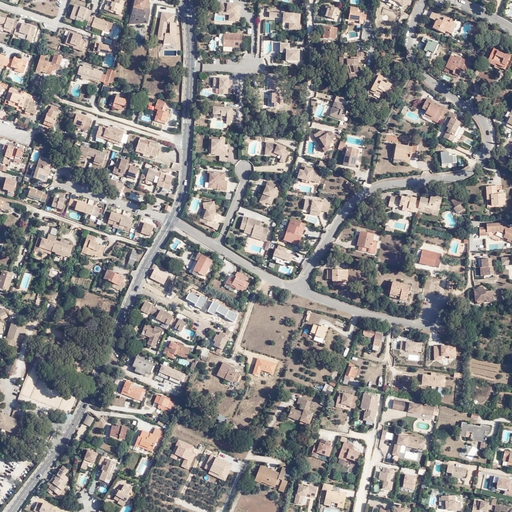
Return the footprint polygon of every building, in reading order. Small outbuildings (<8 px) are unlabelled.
[(120,14),(124,1),(122,0),(116,0),(116,2),(113,1),(109,0),(107,0),(104,9),(110,10),(111,9),(115,10),(114,12),(120,14)] [(149,1),(148,1),(144,0),(134,0),(133,5),(132,6),(131,12),(129,12),(129,14),(130,14),(129,16),(143,19),(147,20),(149,11),(145,10),(145,8),(147,8),(149,1)] [(239,21),(240,12),(237,12),(237,3),(219,2),(218,14),(219,14),(219,20),(239,21)] [(91,10),(91,9),(74,3),(70,16),(75,18),(76,17),(78,17),(78,18),(83,20),(83,18),(87,20),(89,15),(91,10)] [(162,18),(162,44),(177,44),(177,22),(175,22),(175,12),(162,13),(162,5),(158,5),(158,19),(162,18)] [(342,9),(327,5),(325,15),(336,18),(337,13),(340,14),(342,9)] [(352,16),(352,19),(365,21),(366,15),(361,14),(361,13),(358,12),(359,7),(351,6),(349,16),(352,16)] [(449,26),(451,27),(453,22),(447,19),(446,21),(443,19),(443,18),(429,12),(427,17),(432,20),(429,27),(441,33),(442,30),(446,32),(449,26)] [(300,29),(300,13),(282,13),(282,30),(300,29)] [(14,23),(15,20),(12,19),(12,17),(8,16),(7,18),(0,15),(0,25),(1,26),(1,28),(12,32),(14,23)] [(87,20),(86,24),(104,30),(105,28),(110,29),(112,22),(95,16),(94,17),(89,15),(87,20)] [(14,23),(12,32),(16,33),(17,30),(25,33),(24,35),(31,37),(33,30),(32,29),(33,25),(25,22),(24,24),(19,22),(18,24),(14,23)] [(324,37),(336,34),(337,27),(325,25),(325,30),(324,37)] [(348,42),(363,37),(360,29),(345,34),(348,42)] [(68,31),(64,43),(72,46),(72,47),(80,51),(85,41),(81,40),(81,37),(78,36),(79,35),(74,33),(68,31)] [(219,33),(219,45),(223,45),(223,51),(232,51),(232,47),(241,47),(241,33),(219,33)] [(99,44),(99,42),(94,41),(92,51),(97,52),(97,51),(109,54),(111,47),(102,45),(99,44)] [(289,48),(289,43),(280,43),(279,52),(284,52),(284,61),(299,61),(299,48),(289,48)] [(504,69),(511,55),(501,50),(500,52),(490,47),(484,60),(492,64),(493,63),(498,65),(504,69)] [(357,55),(350,56),(347,57),(346,54),(340,55),(342,65),(349,64),(352,63),(354,73),(351,73),(350,70),(345,71),(347,79),(364,74),(363,68),(361,69),(359,58),(367,57),(366,50),(357,51),(357,52),(357,55)] [(7,56),(7,55),(0,53),(0,63),(3,65),(7,66),(10,57),(7,56)] [(52,68),(54,68),(58,69),(62,56),(55,53),(52,62),(45,60),(46,56),(40,54),(35,70),(39,71),(40,70),(44,71),(51,73),(51,70),(52,68)] [(466,62),(453,55),(452,58),(447,56),(442,65),(449,69),(448,72),(453,74),(456,67),(462,70),(466,62)] [(10,57),(7,66),(11,67),(11,65),(19,67),(18,70),(24,71),(28,59),(20,56),(19,59),(14,58),(10,57)] [(79,66),(79,68),(77,74),(82,75),(81,78),(87,79),(88,78),(99,81),(100,79),(101,73),(102,71),(94,69),(93,70),(90,69),(90,66),(82,65),(82,67),(79,66)] [(373,92),(377,95),(379,91),(383,94),(388,85),(383,82),(382,84),(377,82),(379,78),(374,76),(366,92),(372,94),(373,92)] [(232,88),(232,78),(213,78),(213,93),(228,93),(228,88),(232,88)] [(8,89),(10,84),(1,81),(0,83),(0,90),(3,91),(5,87),(8,89)] [(27,94),(22,92),(22,94),(13,91),(15,86),(11,84),(9,90),(8,90),(6,97),(10,98),(19,101),(18,106),(17,107),(22,109),(23,107),(24,104),(27,96),(27,94)] [(119,94),(116,93),(112,106),(123,109),(124,107),(125,108),(128,100),(131,100),(134,93),(126,90),(123,98),(118,97),(119,94)] [(279,93),(273,93),(273,101),(270,101),(270,106),(279,105),(279,98),(279,93)] [(30,97),(27,96),(24,104),(28,105),(27,108),(29,110),(35,111),(37,106),(35,105),(36,101),(33,100),(33,98),(30,97)] [(437,116),(441,107),(437,105),(435,107),(428,103),(429,101),(423,98),(418,107),(423,110),(422,111),(430,117),(429,119),(434,122),(437,116)] [(343,115),(344,116),(348,106),(337,101),(335,106),(333,105),(331,111),(333,112),(332,115),(341,119),(343,115)] [(161,111),(163,106),(156,103),(154,109),(157,109),(153,121),(158,123),(159,120),(165,122),(167,113),(161,111)] [(232,110),(232,106),(211,106),(211,117),(217,118),(217,121),(226,121),(226,124),(231,124),(231,120),(235,120),(235,110),(232,110)] [(442,118),(446,110),(441,107),(437,116),(442,118)] [(57,110),(56,110),(51,108),(50,108),(49,110),(47,110),(45,119),(49,120),(48,123),(54,125),(55,119),(57,110)] [(453,131),(455,127),(458,121),(456,120),(458,117),(447,110),(443,118),(446,120),(443,126),(446,127),(444,131),(441,136),(449,141),(452,135),(449,134),(451,130),(453,131)] [(430,117),(422,111),(420,115),(428,120),(429,119),(430,117)] [(78,125),(89,128),(92,118),(78,114),(77,117),(74,116),(73,120),(76,120),(75,124),(78,125)] [(56,121),(53,128),(59,130),(62,123),(56,121)] [(111,137),(114,126),(109,124),(108,127),(101,125),(97,136),(105,138),(105,137),(110,138),(111,137)] [(119,127),(114,126),(111,137),(122,140),(125,129),(121,128),(121,129),(119,129),(119,127)] [(458,128),(455,127),(453,131),(451,130),(449,134),(452,135),(453,136),(458,128)] [(321,128),(314,132),(320,142),(321,142),(323,146),(321,147),(323,151),(329,148),(327,144),(331,142),(329,139),(334,137),(330,130),(324,133),(321,128)] [(146,149),(158,153),(160,147),(154,145),(152,144),(153,141),(140,137),(136,150),(144,152),(145,151),(146,149)] [(221,139),(221,137),(209,137),(209,148),(211,149),(212,139),(221,139)] [(225,137),(221,137),(221,139),(212,139),(211,149),(211,154),(215,154),(215,155),(227,155),(227,149),(225,149),(225,137)] [(14,145),(15,144),(5,141),(2,149),(6,151),(4,155),(11,157),(11,155),(14,145)] [(416,148),(411,146),(395,142),(392,154),(408,158),(409,156),(413,157),(416,148)] [(279,154),(278,156),(281,158),(280,160),(284,162),(289,151),(285,150),(286,147),(276,143),(266,143),(266,148),(270,148),(270,152),(275,152),(279,154)] [(25,148),(14,145),(11,155),(16,156),(22,158),(25,148)] [(93,155),(95,148),(85,145),(82,150),(80,150),(79,154),(87,157),(89,153),(93,155)] [(351,156),(353,148),(346,146),(342,163),(349,165),(349,162),(354,163),(355,157),(351,156)] [(107,152),(95,148),(93,155),(96,156),(95,160),(104,162),(107,152)] [(37,165),(49,169),(51,164),(50,163),(52,158),(41,154),(37,165)] [(114,171),(124,174),(125,172),(128,163),(129,160),(129,159),(119,156),(118,160),(122,161),(120,166),(117,165),(114,171)] [(328,162),(320,160),(319,166),(326,168),(328,162)] [(302,176),(309,179),(317,181),(320,172),(312,170),(312,167),(308,166),(307,168),(304,167),(305,163),(301,162),(297,176),(301,178),(302,176)] [(128,163),(125,172),(128,173),(128,175),(137,177),(140,167),(133,165),(128,163)] [(46,179),(49,169),(37,165),(37,168),(33,167),(30,174),(46,179)] [(162,172),(162,170),(160,170),(151,166),(148,175),(147,177),(159,181),(162,172)] [(218,174),(219,172),(207,171),(206,182),(209,182),(210,174),(218,174)] [(159,181),(158,184),(171,188),(173,182),(172,182),(174,176),(162,172),(159,181)] [(225,172),(219,172),(218,174),(210,174),(209,182),(209,188),(217,188),(217,190),(227,190),(227,180),(221,180),(221,178),(224,178),(225,172)] [(7,191),(13,193),(17,182),(11,180),(12,177),(6,176),(3,188),(8,189),(7,191)] [(263,200),(266,201),(271,204),(274,197),(276,198),(280,188),(276,186),(277,184),(268,181),(266,185),(267,185),(265,189),(268,190),(263,200)] [(46,200),(48,193),(43,191),(42,189),(30,185),(28,194),(46,200)] [(497,186),(486,187),(488,206),(505,206),(504,193),(497,193),(497,186)] [(12,196),(13,193),(7,191),(8,189),(3,188),(2,193),(12,196)] [(426,197),(417,196),(417,200),(415,206),(420,207),(421,205),(435,208),(437,199),(435,199),(436,194),(427,193),(426,197)] [(454,193),(448,198),(450,201),(448,202),(454,210),(455,210),(457,212),(460,209),(459,207),(461,206),(457,201),(459,200),(454,193)] [(55,194),(55,195),(54,198),(53,204),(62,207),(66,195),(63,195),(63,196),(60,196),(55,194)] [(405,207),(415,209),(415,206),(417,200),(413,199),(413,197),(406,195),(406,197),(397,195),(395,205),(399,206),(398,208),(404,209),(405,207)] [(86,210),(89,202),(72,197),(70,202),(77,205),(76,207),(86,210)] [(5,205),(10,202),(0,198),(0,210),(0,211),(2,206),(5,207),(5,205)] [(320,201),(318,201),(304,198),(302,207),(314,209),(319,210),(319,209),(327,210),(329,201),(321,199),(320,201)] [(153,207),(160,210),(163,202),(156,199),(153,207)] [(214,201),(207,202),(207,208),(204,218),(201,217),(200,220),(206,223),(205,224),(214,228),(216,223),(213,221),(216,213),(214,201)] [(101,206),(89,202),(86,210),(86,212),(89,213),(90,211),(98,214),(101,206)] [(119,225),(123,214),(113,211),(112,211),(109,219),(115,221),(115,223),(114,225),(118,226),(118,225),(119,225)] [(127,215),(123,214),(119,225),(120,226),(119,228),(123,229),(123,227),(124,224),(131,226),(134,217),(130,216),(130,217),(127,216),(127,215)] [(261,236),(260,238),(266,240),(269,229),(260,226),(262,221),(249,217),(249,219),(244,218),(241,228),(246,230),(246,229),(254,231),(253,234),(261,236)] [(304,230),(306,223),(291,218),(284,239),(299,244),(302,236),(299,235),(301,229),(304,230)] [(138,226),(138,228),(143,229),(142,231),(149,234),(150,234),(151,233),(155,224),(149,222),(148,223),(146,223),(147,222),(141,219),(138,226)] [(479,228),(480,237),(488,236),(488,233),(502,233),(502,231),(505,231),(505,234),(504,238),(508,240),(507,242),(511,244),(511,229),(505,226),(502,226),(502,224),(497,224),(497,225),(487,225),(487,228),(479,228)] [(372,238),(374,232),(360,229),(359,232),(361,232),(358,247),(364,249),(365,245),(369,246),(368,250),(375,252),(377,239),(372,238)] [(56,236),(48,234),(47,239),(38,237),(34,251),(43,254),(44,251),(51,253),(52,251),(56,252),(56,253),(65,256),(65,255),(69,256),(73,245),(68,243),(69,240),(61,238),(60,241),(55,239),(56,236)] [(93,253),(95,254),(101,256),(105,247),(97,245),(98,242),(94,241),(96,237),(88,235),(83,251),(87,253),(88,250),(93,252),(93,253)] [(421,263),(424,249),(418,248),(415,261),(421,263)] [(139,252),(132,249),(127,264),(134,266),(139,252)] [(271,261),(283,264),(284,262),(289,263),(292,253),(274,249),(271,261)] [(444,254),(424,249),(421,263),(441,267),(444,254)] [(193,269),(198,272),(205,275),(213,259),(198,252),(195,258),(198,260),(193,269)] [(196,274),(198,272),(193,269),(198,260),(195,258),(189,270),(196,274)] [(485,266),(486,275),(496,274),(495,266),(494,266),(493,258),(483,258),(484,266),(485,266)] [(123,281),(124,280),(125,276),(108,268),(104,277),(120,284),(122,280),(123,281)] [(349,268),(330,268),(330,278),(335,278),(335,280),(350,280),(349,268)] [(169,275),(155,269),(151,277),(164,284),(169,275)] [(0,286),(0,285),(7,287),(8,288),(13,273),(3,270),(2,274),(1,274),(0,278),(0,286)] [(237,288),(239,290),(244,293),(247,289),(248,289),(247,288),(246,287),(247,285),(247,284),(243,281),(244,279),(244,278),(235,272),(233,276),(235,277),(233,280),(231,278),(228,276),(224,283),(236,290),(237,288)] [(174,280),(178,283),(182,276),(177,273),(174,280)] [(399,291),(398,295),(405,297),(406,289),(405,288),(405,286),(409,287),(410,282),(392,277),(389,289),(399,291)] [(485,300),(488,300),(494,299),(493,290),(486,291),(485,287),(478,288),(478,289),(477,289),(478,295),(476,295),(477,301),(479,301),(485,300)] [(158,308),(152,305),(149,303),(145,301),(141,310),(147,313),(148,311),(150,312),(155,315),(156,313),(158,310),(158,308)] [(161,309),(160,311),(158,315),(156,317),(169,325),(171,321),(173,317),(174,316),(171,314),(171,313),(165,310),(164,311),(161,309)] [(4,320),(8,317),(5,312),(0,314),(0,334),(3,334),(3,329),(4,324),(6,324),(4,320)] [(177,316),(176,318),(174,322),(173,323),(176,325),(174,327),(182,331),(187,322),(182,320),(183,319),(177,316)] [(25,323),(13,319),(6,341),(18,345),(25,323)] [(151,337),(148,344),(155,347),(161,332),(162,329),(155,326),(154,329),(146,325),(144,329),(147,331),(146,335),(151,337)] [(320,327),(313,325),(311,331),(315,333),(314,335),(324,338),(327,327),(320,325),(320,327)] [(219,346),(216,350),(224,353),(225,349),(224,348),(230,336),(231,337),(234,332),(227,328),(225,333),(221,331),(219,334),(217,333),(214,339),(215,340),(214,344),(219,346)] [(377,329),(370,328),(369,328),(367,328),(366,328),(365,329),(364,332),(364,333),(365,334),(366,335),(375,337),(374,344),(381,345),(383,332),(377,331),(377,329)] [(400,340),(399,348),(421,351),(423,343),(400,340)] [(169,346),(166,345),(163,352),(167,354),(166,355),(174,358),(176,353),(186,358),(190,348),(183,345),(184,343),(178,341),(177,344),(171,342),(169,346)] [(216,350),(204,345),(201,354),(207,357),(210,350),(215,353),(216,350)] [(433,345),(433,359),(456,358),(456,345),(433,345)] [(136,358),(154,365),(155,363),(137,355),(136,358)] [(150,373),(154,365),(136,358),(132,366),(136,368),(134,370),(145,375),(147,372),(150,373)] [(234,380),(239,382),(242,375),(235,372),(236,367),(224,362),(218,375),(233,382),(234,380)] [(348,366),(346,371),(347,371),(344,377),(349,379),(350,376),(354,377),(357,370),(353,368),(354,365),(349,363),(348,366)] [(181,384),(185,374),(162,365),(158,375),(181,384)] [(421,374),(420,388),(444,389),(445,376),(421,374)] [(140,401),(144,391),(143,390),(144,389),(140,388),(140,389),(133,387),(134,385),(127,382),(123,391),(132,395),(131,397),(140,401)] [(355,406),(358,394),(340,390),(339,395),(338,395),(336,402),(341,403),(342,402),(350,403),(350,405),(355,406)] [(377,395),(363,392),(360,406),(367,407),(366,410),(365,410),(363,418),(374,420),(378,400),(376,400),(377,395)] [(173,401),(170,400),(161,396),(157,395),(154,401),(159,403),(157,407),(164,409),(165,406),(170,408),(173,401)] [(300,420),(309,423),(313,412),(307,411),(310,401),(299,397),(297,403),(301,404),(298,411),(291,408),(288,415),(300,420)] [(432,408),(393,399),(391,408),(406,411),(405,412),(419,415),(419,414),(432,417),(433,409),(436,410),(437,406),(433,405),(432,408)] [(10,420),(10,418),(1,414),(0,415),(0,427),(5,430),(10,420)] [(22,424),(10,418),(10,420),(5,430),(16,435),(22,424)] [(480,442),(485,442),(487,435),(484,435),(485,432),(489,433),(490,426),(480,424),(479,426),(472,424),(472,422),(462,420),(458,436),(464,437),(465,436),(469,437),(470,440),(480,442)] [(118,433),(117,436),(122,437),(125,426),(115,423),(115,424),(109,423),(108,431),(118,433)] [(163,438),(166,430),(155,426),(152,432),(142,428),(139,435),(138,434),(134,444),(138,446),(138,444),(139,442),(147,446),(148,444),(149,445),(150,443),(153,445),(155,442),(154,442),(157,436),(163,438)] [(400,435),(399,439),(398,445),(396,445),(393,455),(399,456),(402,445),(424,451),(426,442),(419,440),(419,438),(410,436),(409,437),(400,435)] [(312,452),(328,456),(334,441),(318,437),(312,452)] [(192,452),(194,446),(177,439),(169,458),(177,461),(178,457),(183,459),(180,467),(188,470),(195,453),(192,452)] [(338,458),(355,463),(361,446),(344,440),(338,458)] [(97,452),(87,449),(80,465),(86,468),(88,464),(91,466),(97,452)] [(511,461),(511,452),(511,453),(511,452),(511,451),(503,450),(501,459),(502,460),(506,460),(511,461)] [(202,470),(224,481),(233,465),(210,454),(202,470)] [(116,461),(106,457),(102,466),(104,467),(99,477),(105,480),(106,477),(110,478),(112,473),(111,472),(112,467),(113,468),(116,461)] [(279,471),(274,469),(273,471),(269,470),(270,468),(259,463),(253,477),(259,480),(260,479),(261,477),(274,483),(275,482),(274,481),(277,476),(281,478),(286,467),(281,465),(279,471)] [(379,488),(391,490),(396,469),(381,466),(379,488)] [(467,469),(459,467),(457,477),(465,479),(467,469)] [(66,475),(60,469),(48,484),(51,486),(47,491),(51,495),(54,491),(59,496),(65,488),(64,487),(67,483),(64,481),(67,478),(65,476),(66,475)] [(402,488),(413,491),(417,475),(405,473),(402,488)] [(511,483),(508,483),(509,478),(503,477),(500,491),(511,494),(511,483)] [(286,480),(281,478),(278,483),(276,488),(282,490),(286,480)] [(326,493),(345,496),(346,493),(340,491),(340,492),(330,490),(332,484),(323,482),(321,489),(326,490),(326,493)] [(118,500),(124,503),(129,497),(129,494),(127,493),(130,487),(123,483),(119,489),(117,487),(114,492),(115,493),(115,494),(119,497),(118,500)] [(303,492),(306,492),(310,493),(310,495),(314,497),(317,486),(308,484),(308,485),(305,484),(305,485),(298,483),(297,493),(295,492),(293,501),(301,503),(303,494),(303,492)] [(343,507),(345,496),(326,493),(324,503),(329,504),(330,500),(337,502),(337,505),(343,507)] [(455,495),(441,496),(442,505),(444,505),(443,509),(452,509),(452,511),(460,510),(460,502),(455,502),(455,495)] [(486,511),(487,509),(488,503),(478,501),(477,505),(473,504),(472,510),(479,511),(480,510),(483,510),(482,511),(488,511),(489,511),(486,511)] [(49,507),(50,506),(43,502),(42,505),(37,503),(34,510),(38,511),(55,511),(56,511),(53,509),(49,507)]
